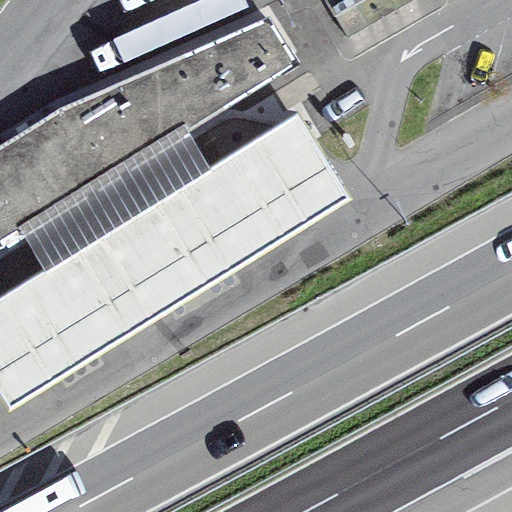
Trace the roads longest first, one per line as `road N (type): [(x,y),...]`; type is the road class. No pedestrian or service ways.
road 1 (motorway): [(511,271),(68,511)]
road 2 (motorway): [(303,511),(511,398)]
